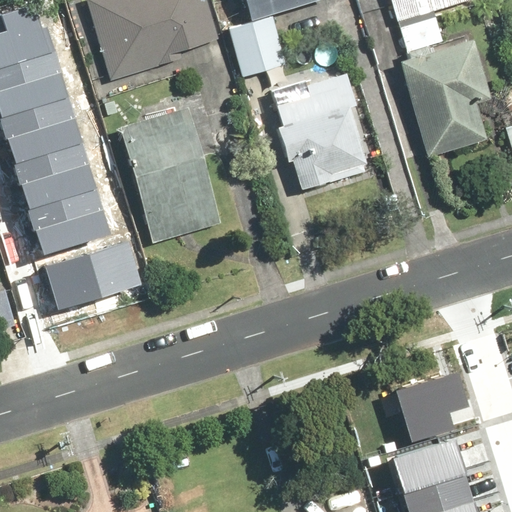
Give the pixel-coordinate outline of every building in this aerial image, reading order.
[(90,0),(112,82),(175,66),(172,57),(224,44),(212,0),(90,0)] [(252,0),(258,19),(322,0),(252,0)] [(393,0),(399,20),(408,52),(401,54),(430,159),(492,141),(482,104),(496,100),(477,33),(445,41),(437,10),(473,0),(393,0)] [(0,19),(0,120),(43,256),(109,235),(36,8),(0,19)] [(290,65),(277,16),(232,28),(244,77),(290,65)] [(90,71),(79,44),(58,53),(70,80),(90,71)] [(276,128),(286,164),(291,162),(300,191),(366,171),(349,113),(354,111),(344,77),(303,89),(305,98),(280,105),(280,103),(273,105),(280,127),(276,128)] [(225,224),(194,106),(122,125),(153,243),(225,224)] [(45,268),(57,309),(144,284),(132,243),(45,268)] [(397,391),(413,441),(453,428),(448,413),(470,406),(459,372),(397,391)] [(392,456),(409,511),(478,511),(455,437),(392,456)]
